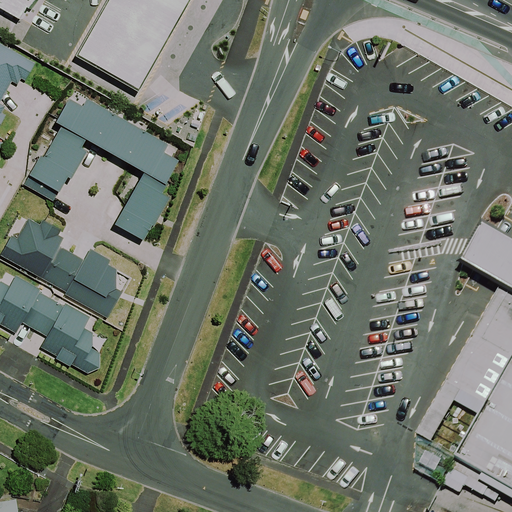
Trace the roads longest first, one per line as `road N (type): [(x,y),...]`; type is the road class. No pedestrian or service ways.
road 1 (residential): [(129,459),(309,0)]
road 2 (unknown): [(255,130),(181,90),(217,0)]
road 3 (residential): [(268,511),(129,459)]
road 4 (residential): [(129,459),(0,393)]
